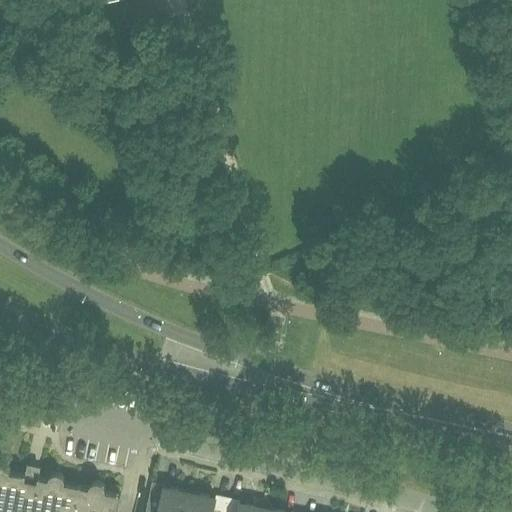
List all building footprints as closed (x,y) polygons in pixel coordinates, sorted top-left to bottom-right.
[(0,0),(0,62),(13,14),(16,0),(0,0)] [(117,511),(122,492),(106,489),(106,488),(106,487),(106,485),(105,484),(104,483),(103,482),(102,481),(101,480),(99,480),(97,479),(95,480),(94,480),(92,481),(91,483),(90,484),(89,486),(65,481),(65,480),(65,478),(64,476),(64,475),(63,473),(61,472),(60,472),(59,471),(57,471),(55,471),(54,471),(52,472),(51,473),(50,474),(49,475),(49,477),(34,474),(25,472),(10,471),(10,469),(10,468),(9,468),(8,466),(7,465),(6,464),(4,464),(3,463),(0,463),(0,511),(117,511)] [(185,511),(190,491),(152,483),(146,511),(185,511)] [(225,511),(228,498),(190,491),(185,511),(225,511)] [(264,511),(266,506),(228,498),(225,511),(264,511)]
